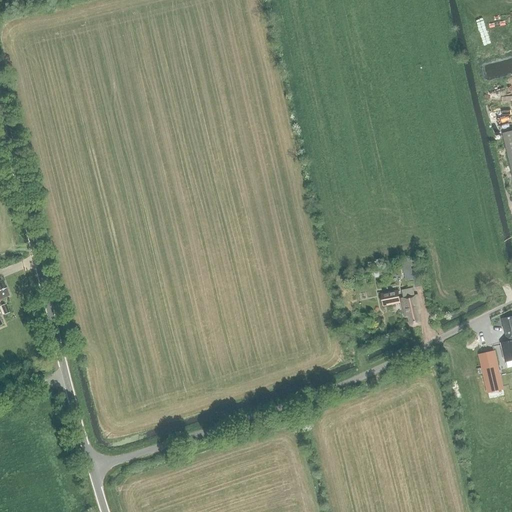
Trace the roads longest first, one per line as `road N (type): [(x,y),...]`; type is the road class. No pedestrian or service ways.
road 1 (unclassified): [(91,465),(290,405),(511,304)]
road 2 (unclassified): [(91,465),(0,106)]
